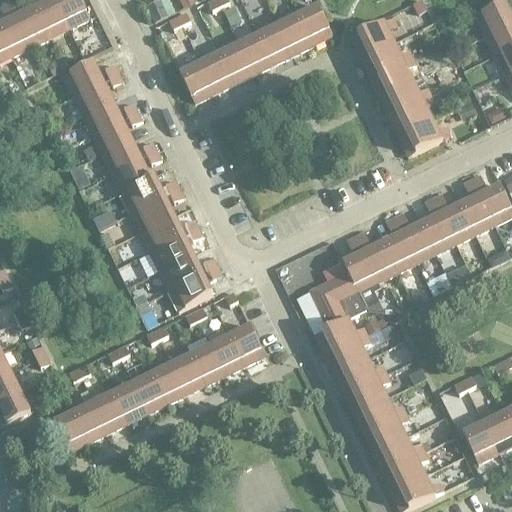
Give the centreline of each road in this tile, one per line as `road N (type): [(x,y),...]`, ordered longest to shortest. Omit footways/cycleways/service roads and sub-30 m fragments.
road 1 (residential): [(252,263),(237,254),(106,0)]
road 2 (residential): [(511,138),(252,263)]
